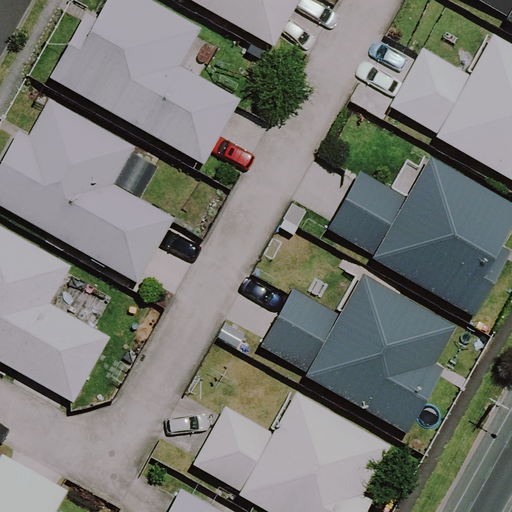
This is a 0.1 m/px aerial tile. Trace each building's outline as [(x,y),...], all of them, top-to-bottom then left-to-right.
[(198,33),(140,0),(110,0),(92,32),(83,27),(53,81),(203,166),(239,103),(178,69),(198,33)] [(184,0),(273,49),(300,0),(184,0)] [(511,0),(469,0),(511,24),(511,0)] [(511,50),(492,38),(467,80),(424,54),(390,111),(511,184),(511,50)] [(131,150),(46,102),(0,182),(0,207),(134,283),(169,222),(110,188),(131,150)] [(511,244),(511,211),(430,164),(405,205),(363,180),(331,234),(470,316),(511,244)] [(66,268),(0,230),(0,362),(73,404),(108,342),(45,305),(66,268)] [(459,336),(364,280),(341,320),(296,293),(262,351),(402,433),(459,336)] [(388,451),(298,397),(273,439),(227,412),(194,468),(266,511),(366,511),(371,505),(360,498),(388,451)] [(57,511),(69,492),(3,454),(0,460),(0,511),(57,511)] [(221,511),(180,489),(166,511),(221,511)]
